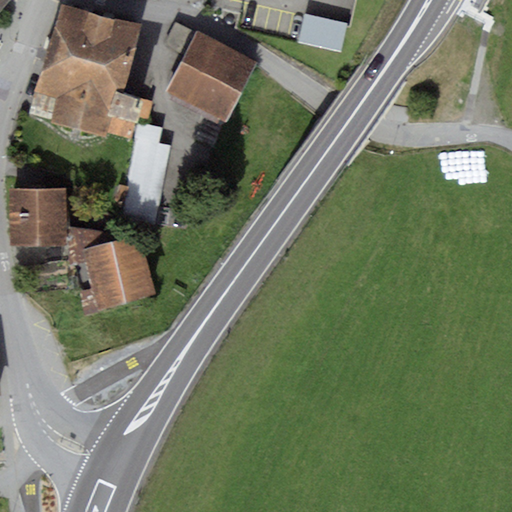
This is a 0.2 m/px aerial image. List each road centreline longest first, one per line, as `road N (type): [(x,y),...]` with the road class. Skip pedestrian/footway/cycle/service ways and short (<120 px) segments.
road 1 (primary): [(426,0),(391,62),(164,380),(115,465)]
road 2 (residential): [(511,140),(473,133),(417,138),(338,108),(210,24),(93,0)]
road 3 (tertiary): [(0,247),(40,422),(57,439),(115,465)]
